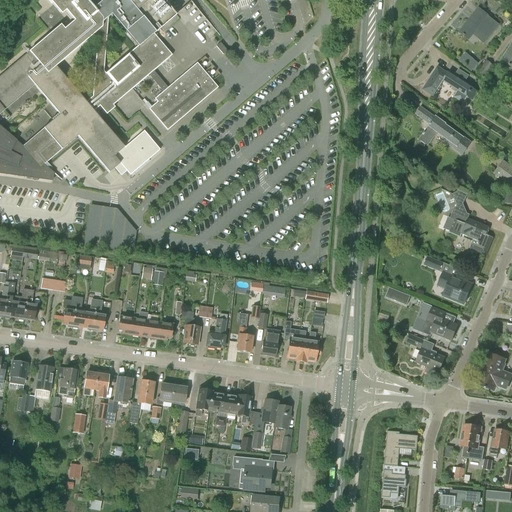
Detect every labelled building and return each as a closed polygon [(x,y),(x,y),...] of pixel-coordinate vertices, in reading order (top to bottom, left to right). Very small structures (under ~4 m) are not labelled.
[(130,176),(159,151),(143,132),(124,148),(93,112),(100,106),(104,111),(111,105),(112,106),(149,75),(154,70),(172,56),(154,35),(176,16),(163,1),(164,0),(48,0),(61,15),(65,12),(74,21),(64,30),(60,25),(0,76),(0,172),(52,180),(52,179),(51,179),(52,174),(61,181),(61,180),(44,166),(77,137),(109,174),(114,169),(120,164),(130,176)] [(498,25),(487,17),(487,16),(477,9),(459,33),(469,40),(477,30),(488,39),(498,25)] [(220,43),(216,47),(223,55),(227,51),(220,43)] [(511,43),(501,61),(511,67),(511,43)] [(478,63),(471,58),(464,66),(471,72),(478,63)] [(493,66),(486,60),(477,71),(484,77),(493,66)] [(154,100),(157,103),(148,110),(167,131),(218,88),(197,63),(168,87),(154,70),(149,75),(163,92),(154,100)] [(435,71),(424,90),(433,96),(443,82),(457,91),(452,98),(463,104),(467,98),(472,100),(477,92),(463,83),(468,76),(458,70),(454,77),(448,74),(447,75),(443,72),(441,75),(435,71)] [(116,103),(128,118),(145,104),(149,109),(151,108),(134,88),(116,103)] [(436,132),(447,140),(444,143),(462,156),(471,143),(462,136),(460,137),(443,125),(444,124),(435,118),(435,119),(421,109),(417,114),(429,123),(428,124),(430,125),(419,140),(426,145),(427,144),(429,144),(432,141),(431,140),(436,132)] [(493,174),(511,187),(511,186),(511,167),(503,161),(493,174)] [(450,229),(449,232),(461,237),(462,235),(473,239),(469,248),(486,255),(493,238),(486,235),(489,227),(468,219),(469,215),(467,214),(463,205),(454,208),(450,219),(446,220),(445,224),(446,228),(450,229)] [(136,233),(119,210),(89,206),(83,248),(133,254),(136,233)] [(22,258),(24,250),(10,248),(10,252),(9,256),(22,258)] [(22,258),(35,260),(37,252),(24,250),(22,258)] [(35,260),(57,264),(59,254),(37,250),(37,252),(35,260)] [(59,254),(57,264),(58,261),(66,262),(67,255),(59,254)] [(80,256),(79,264),(82,265),(81,268),(90,269),(92,258),(80,256)] [(440,272),(443,264),(427,257),(424,265),(440,272)] [(97,271),(104,272),(106,262),(99,261),(97,271)] [(119,263),(106,262),(104,274),(111,275),(112,267),(118,268),(119,263)] [(143,268),(142,279),(151,280),(153,269),(143,268)] [(153,271),(151,285),(162,287),(163,279),(165,279),(166,270),(155,268),(155,272),(153,271)] [(184,281),(195,283),(196,276),(193,275),(193,273),(186,272),(186,274),(185,274),(184,281)] [(0,315),(3,316),(8,283),(4,283),(5,274),(0,273),(0,284),(2,284),(0,301),(0,300),(0,315)] [(472,285),(443,273),(438,283),(446,286),(442,296),(464,305),(464,303),(466,302),(468,298),(467,296),(472,285)] [(40,289),(52,291),(54,281),(42,279),(40,289)] [(251,291),(263,292),(263,282),(252,282),(251,291)] [(3,316),(13,318),(17,297),(13,296),(14,284),(8,283),(3,316)] [(286,296),(286,288),(264,286),(263,294),(286,296)] [(385,298),(406,306),(410,297),(389,288),(385,298)] [(13,318),(23,319),(27,291),(22,290),(21,298),(17,297),(13,318)] [(27,291),(23,319),(33,321),(36,306),(31,305),(33,291),(27,291)] [(315,294),(314,302),(327,304),(328,296),(315,294)] [(62,325),(72,327),(77,298),(71,297),(71,302),(63,301),(62,308),(65,310),(62,325)] [(72,327),(83,328),(85,314),(80,313),(82,299),(77,298),(72,327)] [(83,328),(92,330),(97,301),(91,300),(89,314),(85,314),(83,328)] [(97,301),(92,330),(102,331),(104,317),(100,316),(102,301),(97,301)] [(181,302),(180,318),(185,319),(184,326),(183,335),(184,335),(183,344),(197,346),(199,329),(193,328),(194,319),(191,319),(192,314),(181,313),(182,302),(181,302)] [(252,306),(250,318),(258,320),(260,308),(252,306)] [(205,307),(203,319),(210,320),(212,308),(205,307)] [(431,308),(426,321),(421,333),(430,337),(432,333),(452,341),(452,340),(457,327),(458,327),(443,321),(445,314),(431,308)] [(247,315),(236,314),(235,321),(240,322),(238,335),(237,343),(238,344),(237,351),(250,353),(252,337),(245,336),(247,315)] [(257,329),(265,330),(267,316),(260,314),(257,329)] [(209,331),(208,336),(206,347),(208,347),(207,348),(214,349),(214,348),(222,349),(227,315),(220,315),(219,319),(216,319),(214,332),(209,331)] [(121,334),(130,335),(133,320),(119,318),(117,330),(121,331),(121,334)] [(311,326),(321,327),(322,320),(312,318),(311,326)] [(130,335),(143,337),(146,322),(133,320),(130,335)] [(143,337),(157,339),(159,324),(146,322),(143,337)] [(159,324),(157,339),(166,341),(166,338),(171,338),(172,326),(159,324)] [(265,357),(267,356),(275,357),(278,332),(267,331),(265,343),(262,342),(260,355),(261,355),(262,357),(265,357)] [(295,362),(299,331),(294,331),(293,340),(289,339),(287,359),(288,359),(288,360),(289,362),(292,362),(294,361),(294,360),(295,360),(295,362)] [(305,363),(305,361),(308,342),(304,342),(306,332),(299,331),(295,362),(305,363)] [(305,361),(307,362),(307,363),(308,365),(311,365),(313,364),(313,362),(314,363),(316,355),(319,355),(320,350),(316,350),(317,343),(313,343),(315,334),(310,333),(308,342),(305,361)] [(409,335),(406,344),(420,349),(423,340),(409,335)] [(425,373),(434,376),(436,371),(439,372),(444,358),(422,349),(416,363),(427,367),(425,373)] [(489,354),(477,384),(493,391),(495,387),(506,391),(511,376),(511,374),(502,371),(504,364),(503,364),(505,360),(489,354)] [(10,378),(8,384),(24,386),(27,365),(12,362),(10,378)] [(53,369),(38,366),(35,390),(50,392),(53,369)] [(64,370),(62,380),(60,380),(58,395),(66,397),(66,399),(73,400),(77,372),(76,372),(75,370),(71,369),(69,371),(64,370)] [(90,390),(94,390),(97,371),(97,375),(86,374),(82,396),(89,397),(90,390)] [(97,371),(94,390),(98,391),(97,399),(104,400),(108,377),(106,377),(107,373),(97,371)] [(105,422),(105,423),(113,425),(117,403),(128,404),(132,381),(117,378),(113,402),(108,401),(107,405),(105,422)] [(139,410),(149,412),(151,399),(154,384),(140,382),(138,397),(137,404),(131,403),(128,423),(137,424),(139,410)] [(162,406),(163,401),(169,402),(171,386),(161,385),(159,398),(156,398),(155,405),(162,406)] [(171,386),(169,402),(183,404),(186,389),(171,386)] [(201,410),(206,411),(209,392),(199,391),(195,416),(200,417),(201,410)] [(214,425),(218,426),(223,396),(212,394),(212,393),(209,392),(206,411),(216,413),(214,425)] [(27,413),(29,396),(21,395),(21,399),(17,398),(16,411),(20,412),(19,416),(25,416),(26,413),(27,413)] [(223,396),(218,426),(224,427),(227,414),(234,415),(236,398),(223,396)] [(49,422),(58,423),(60,409),(58,409),(59,398),(53,397),(49,422)] [(237,398),(236,398),(234,415),(241,416),(240,424),(246,425),(247,417),(250,399),(237,397),(237,398)] [(261,422),(273,424),(277,402),(264,401),(261,422)] [(277,402),(273,424),(274,424),(273,428),(286,430),(290,408),(277,406),(277,403),(277,402)] [(96,420),(105,422),(107,405),(99,403),(96,420)] [(150,419),(159,421),(160,409),(152,408),(150,419)] [(188,413),(179,411),(176,432),(185,433),(188,413)] [(85,416),(75,415),(72,433),(83,435),(85,416)] [(463,425),(460,447),(463,447),(462,458),(463,458),(466,459),(468,459),(472,427),(463,425)] [(481,428),(472,427),(468,459),(482,461),(484,448),(478,447),(481,428)] [(493,439),(492,439),(491,447),(489,456),(497,457),(499,449),(506,450),(509,433),(495,431),(493,439)] [(387,432),(385,458),(398,459),(399,449),(416,451),(418,437),(397,435),(397,433),(387,432)] [(251,449),(260,450),(262,434),(253,433),(251,449)] [(282,437),(280,453),(289,455),(291,439),(282,437)] [(241,438),(239,452),(250,453),(252,439),(241,438)] [(187,459),(199,459),(199,449),(187,449),(187,459)] [(241,468),(239,489),(263,492),(264,488),(269,488),(271,470),(262,469),(262,460),(233,457),(232,467),(241,468)] [(482,470),(490,471),(492,461),(484,460),(482,470)] [(69,465),(67,478),(79,480),(81,466),(69,465)] [(463,480),(465,470),(461,469),(453,468),(452,473),(455,473),(454,479),(463,480)] [(384,470),(381,498),(390,498),(390,494),(398,495),(399,487),(406,488),(406,480),(405,480),(406,476),(392,475),(393,471),(384,470)] [(181,498),(198,500),(199,490),(182,488),(181,498)] [(440,506),(440,509),(448,510),(448,511),(455,511),(455,507),(461,508),(462,502),(480,503),(480,493),(454,491),(453,497),(449,497),(441,496),(440,506)] [(78,495),(77,501),(100,505),(101,498),(78,495)] [(252,511),(276,511),(278,499),(254,497),(252,511)]
